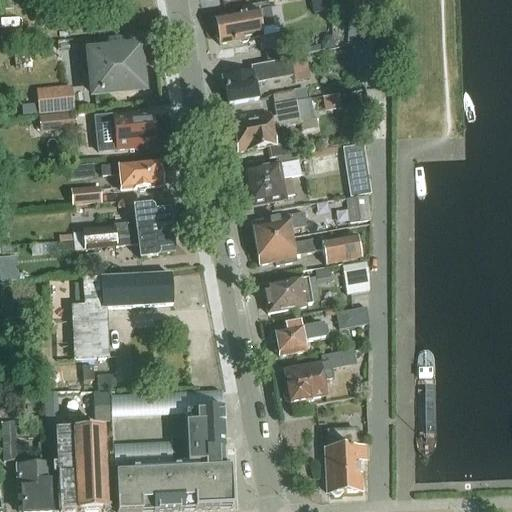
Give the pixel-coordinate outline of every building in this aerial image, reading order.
[(279,9),(270,11),(266,12),(265,7),(242,11),(243,16),(215,21),(217,35),(216,36),(217,42),(219,44),(219,47),(238,44),(242,46),(247,45),(249,42),(284,35),(279,9)] [(332,36),(320,39),(323,51),(335,48),(332,36)] [(373,43),(375,68),(390,67),(390,60),(389,42),(373,43)] [(288,47),(265,52),(267,64),(291,59),(288,47)] [(103,56),(81,58),(83,77),(92,77),(94,96),(141,91),(137,52),(103,56)] [(403,60),(390,60),(390,67),(392,89),(404,88),(403,60)] [(258,102),(255,86),(293,80),(290,62),(251,69),(252,75),(224,80),(229,108),(258,102)] [(273,98),(275,108),(297,104),(304,103),(302,92),(273,98)] [(339,96),(322,99),(325,113),(342,111),(339,96)] [(310,102),(304,103),(297,104),(275,108),(273,108),(275,119),(270,120),(270,117),(255,120),(255,124),(232,128),(237,156),(276,149),(273,133),(301,127),(302,133),(318,130),(316,121),(314,122),(310,102)] [(98,154),(116,153),(155,149),(154,145),(156,142),(156,137),(153,135),(152,115),(95,120),(98,154)] [(371,197),(364,148),(343,152),(351,201),(371,197)] [(278,160),(280,167),(294,164),(293,157),(278,160)] [(121,194),(133,193),(137,192),(139,195),(143,194),(146,191),(162,190),(162,186),(164,183),(164,179),(161,177),(160,164),(101,170),(102,179),(119,177),(121,194)] [(301,179),(299,169),(298,164),(243,174),(250,209),(285,202),(281,182),(301,179)] [(100,189),(71,192),(73,209),(102,206),(100,189)] [(368,199),(346,201),(349,226),(371,223),(368,199)] [(135,225),(113,228),(114,236),(127,234),(127,236),(129,236),(129,237),(171,232),(170,222),(171,220),(171,214),(168,213),(168,210),(153,212),(150,209),(134,211),(135,225)] [(272,245),(291,241),(290,232),(306,229),(304,216),(251,226),(254,243),(271,240),(272,245)] [(0,218),(0,230),(11,230),(11,218),(0,218)] [(113,228),(94,230),(97,252),(117,250),(117,249),(127,248),(127,244),(138,242),(140,261),(156,260),(158,256),(174,255),(173,252),(175,250),(174,244),(172,242),(171,232),(129,237),(129,236),(127,236),(127,234),(114,236),(113,228)] [(94,230),(82,232),(82,235),(83,243),(84,252),(84,253),(97,252),(94,230)] [(315,253),(322,252),(325,269),(362,261),(357,237),(320,245),(320,242),(313,243),(313,242),(292,246),(291,241),(272,245),(271,240),(254,243),(259,269),(275,266),(276,269),(296,265),(295,259),(315,255),(315,253)] [(367,265),(342,269),(347,298),(369,294),(369,278),(367,265)] [(20,271),(0,273),(1,285),(20,284),(20,271)] [(88,309),(75,310),(77,363),(106,361),(104,311),(172,307),(171,278),(87,282),(88,309)] [(301,282),(263,289),(268,316),(306,309),(306,307),(310,306),(306,283),(301,284),(301,282)] [(369,327),(365,310),(335,316),(338,333),(369,327)] [(276,347),(274,350),(275,354),(278,356),(279,359),(306,354),(304,345),(325,341),(322,328),(301,331),(300,325),(285,328),(286,333),(274,335),(276,347)] [(331,372),(356,367),(353,353),(320,359),(322,366),(319,367),(319,368),(284,374),(287,390),(286,390),(286,392),(283,396),(284,403),(289,406),(289,408),(309,404),(308,402),(325,399),(322,384),(333,382),(331,372)] [(93,369),(82,369),(83,384),(94,383),(93,369)] [(97,378),(97,394),(117,393),(116,378),(97,378)] [(94,425),(109,424),(107,396),(93,396),(94,425)] [(55,446),(55,434),(53,397),(43,397),(46,446),(55,446)] [(224,452),(223,435),(222,419),(222,412),(221,412),(210,413),(209,413),(204,413),(198,414),(197,414),(186,414),(185,414),(185,415),(185,418),(185,420),(186,440),(171,441),(171,443),(171,446),(172,467),(204,465),(204,472),(192,473),(154,475),(115,477),(116,490),(116,503),(116,511),(216,511),(233,511),(232,498),(232,485),(231,471),(225,472),(224,452)] [(2,428),(2,439),(3,450),(3,464),(17,464),(15,424),(1,425),(2,428)] [(102,431),(55,434),(58,511),(105,511),(107,510),(106,509),(102,431)] [(327,453),(326,453),(328,497),(331,497),(334,500),(339,500),(341,496),(360,495),(359,464),(367,464),(366,451),(359,451),(358,431),(326,433),(327,453)] [(22,493),(22,511),(50,511),(48,459),(39,459),(40,467),(16,468),(17,493),(22,493)]
